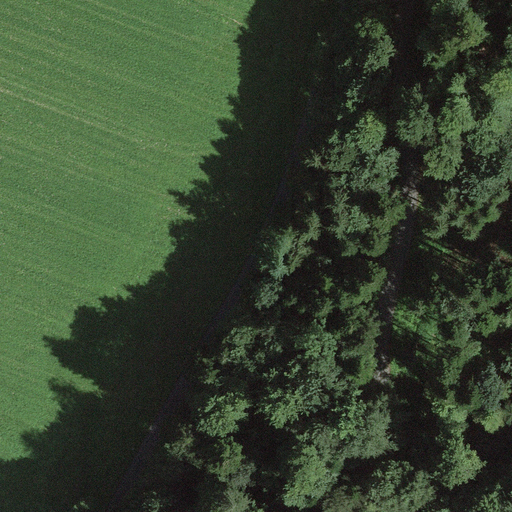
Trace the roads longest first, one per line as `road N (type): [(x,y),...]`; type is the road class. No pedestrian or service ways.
road 1 (unclassified): [(511,435),(461,458),(421,450),(390,414),(383,389),(383,335),(409,204),(400,60),(405,0)]
road 2 (unclassified): [(351,0),(258,255),(123,511)]
